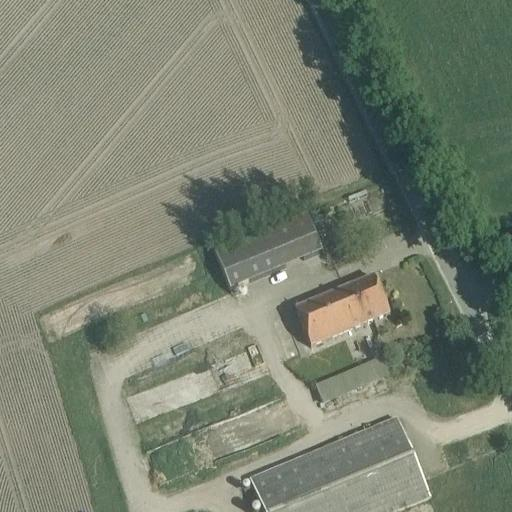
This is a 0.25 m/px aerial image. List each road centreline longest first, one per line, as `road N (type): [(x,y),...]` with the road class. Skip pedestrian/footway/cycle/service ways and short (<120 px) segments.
road 1 (unclassified): [(458,295),(317,0)]
road 2 (unclassified): [(511,404),(458,295)]
